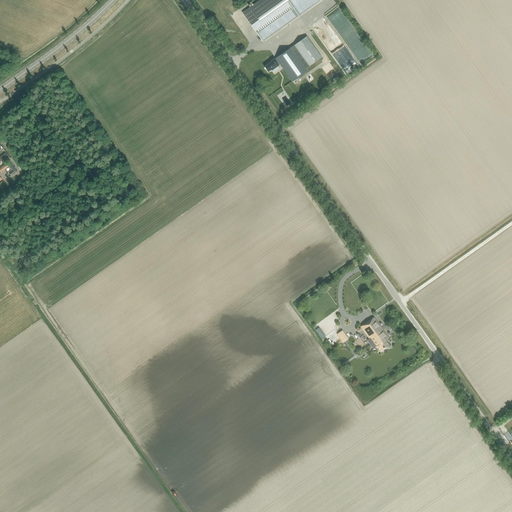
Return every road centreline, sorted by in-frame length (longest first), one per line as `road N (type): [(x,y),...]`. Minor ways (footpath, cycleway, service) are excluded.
road 1 (unclassified): [(511,460),(184,0)]
road 2 (secondary): [(0,89),(113,0)]
